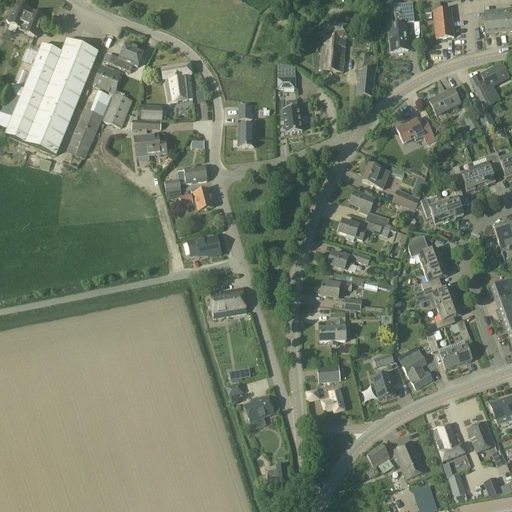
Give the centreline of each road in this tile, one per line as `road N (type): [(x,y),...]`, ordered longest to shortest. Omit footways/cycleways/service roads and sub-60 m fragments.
road 1 (secondary): [(356,139),(314,214),(294,278),(300,426)]
road 2 (residential): [(218,182),(213,91),(202,68),(165,37),(79,0)]
road 3 (unclassified): [(240,265),(0,311)]
road 4 (residential): [(502,374),(463,265),(483,217),(511,207)]
road 5 (secondary): [(511,54),(407,89),(356,139)]
road 6 (residential): [(300,426),(286,407),(240,265)]
road 7 (residential): [(356,139),(218,182)]
road 8 (secondary): [(374,430),(502,374)]
